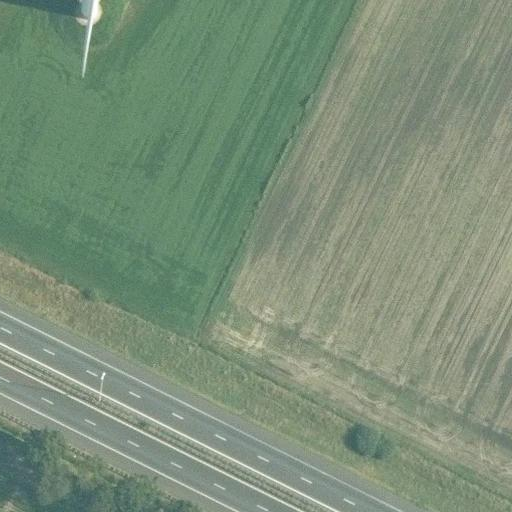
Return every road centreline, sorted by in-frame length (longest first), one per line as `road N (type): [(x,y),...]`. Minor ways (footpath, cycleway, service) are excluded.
road 1 (motorway): [(382,511),(0,322)]
road 2 (motorway): [(0,381),(260,511)]
